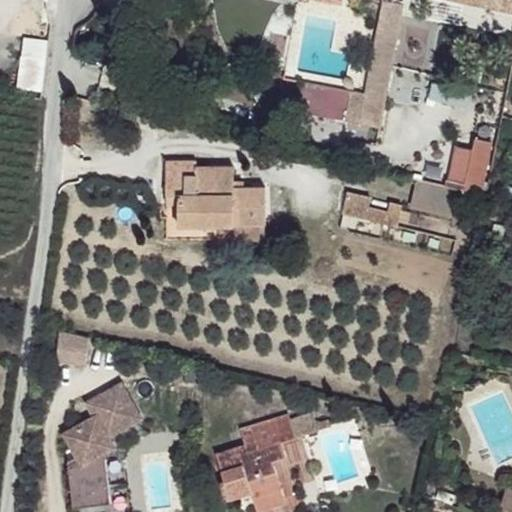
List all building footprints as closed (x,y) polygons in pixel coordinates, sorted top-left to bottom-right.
[(511,0),(464,0),(511,10),(511,0)] [(402,4),(383,1),(365,93),(364,99),(384,101),(402,4)] [(346,119),(351,91),(300,80),(296,100),(294,109),(346,119)] [(493,139),(475,137),(466,182),(483,185),(493,139)] [(196,160),(166,160),(167,193),(179,193),(180,222),(266,222),(265,186),(234,187),(233,165),(197,166),(196,160)] [(370,196),(350,192),(345,213),(365,216),(370,196)] [(87,365),(90,332),(59,330),(56,362),(87,365)] [(107,434),(138,416),(118,384),(86,403),(94,417),(63,435),(81,464),(114,446),(107,434)] [(319,428),(316,421),(312,408),(251,427),(241,430),(246,444),(218,452),(226,478),(220,479),(225,497),(231,496),(251,489),(252,492),(252,482),(278,482),(278,490),(282,488),(273,459),(287,454),(282,439),(319,428)] [(327,417),(316,421),(319,428),(329,425),(327,417)] [(253,498),(278,490),(278,482),(252,482),(252,492),(253,498)] [(257,507),(278,500),(278,490),(253,498),(257,507)]
